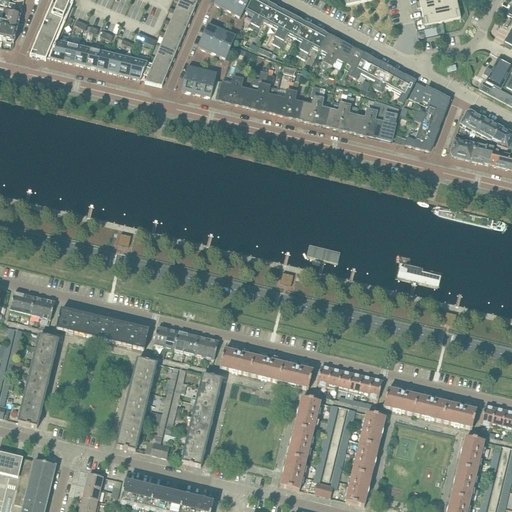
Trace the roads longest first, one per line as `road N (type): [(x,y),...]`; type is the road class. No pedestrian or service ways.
road 1 (secondary): [(511,356),(0,231)]
road 2 (residential): [(0,280),(511,404)]
road 3 (residential): [(165,106),(431,169)]
road 4 (residential): [(235,488),(70,449)]
road 5 (residential): [(16,70),(165,106)]
road 6 (residential): [(287,0),(396,58)]
